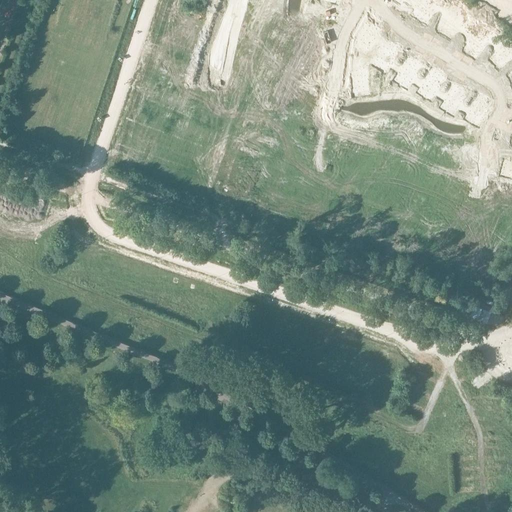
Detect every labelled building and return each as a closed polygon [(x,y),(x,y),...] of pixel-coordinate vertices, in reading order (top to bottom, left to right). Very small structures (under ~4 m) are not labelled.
[(97,0),(95,8),(104,11),(107,0),(97,0)] [(119,14),(122,0),(115,0),(112,12),(119,14)] [(191,3),(212,19),(217,13),(200,0),(194,0),(192,3),(191,3)] [(253,5),(250,11),(262,18),(265,11),(273,15),(277,8),(262,0),(257,0),(255,6),(253,5)] [(420,0),(411,16),(420,21),(428,7),(429,7),(429,6),(428,6),(429,4),(430,5),(432,2),(431,1),(432,0),(420,0)] [(511,0),(506,0),(500,13),(501,13),(501,12),(508,16),(511,8),(511,0)] [(130,2),(124,18),(131,20),(137,4),(130,2)] [(285,19),(289,6),(279,3),(275,16),(285,19)] [(453,4),(437,30),(445,35),(454,21),(455,21),(454,20),(455,19),(456,19),(458,16),(457,16),(461,10),(453,5),(454,4),(453,4)] [(51,5),(45,20),(53,23),(59,8),(51,5)] [(314,7),(311,15),(320,18),(317,25),(331,29),(333,22),(331,22),(334,13),(314,7)] [(70,15),(65,30),(72,33),(78,18),(70,15)] [(178,38),(184,19),(173,15),(167,35),(178,38)] [(82,36),(89,39),(97,20),(90,17),(82,36)] [(101,30),(104,24),(98,21),(95,28),(101,30)] [(366,22),(355,41),(355,42),(356,41),(363,45),(367,38),(372,41),(373,42),(381,28),(380,28),(380,29),(374,25),(373,27),(366,23),(367,22),(366,22)] [(43,23),(37,42),(48,46),(55,27),(43,23)] [(270,23),(268,29),(288,36),(290,30),(270,23)] [(181,32),(205,43),(209,35),(185,25),(185,26),(182,32),(181,32)] [(479,26),(463,52),(471,56),(480,43),(481,42),(480,42),(481,40),(482,41),(484,38),(483,37),(486,31),(479,27),(479,26)] [(115,30),(104,27),(99,41),(111,45),(115,30)] [(244,36),(242,42),(256,46),(258,40),(266,42),(269,34),(249,28),(246,36),(244,36)] [(301,32),(299,40),(308,42),(307,49),(320,52),(322,45),(320,45),(322,36),(301,32)] [(131,53),(136,40),(116,33),(113,41),(118,42),(116,47),(131,53)] [(387,40),(375,60),(376,60),(376,59),(383,63),(388,56),(393,59),(393,60),(401,47),(401,46),(400,47),(394,43),(393,45),(387,42),(387,41),(387,40)] [(511,40),(494,55),(495,55),(500,61),(507,55),(511,60),(510,60),(511,61),(511,59),(511,43),(510,41),(511,41),(511,40)] [(175,56),(197,69),(201,62),(179,49),(178,50),(179,50),(176,56),(175,56)] [(35,52),(32,68),(45,71),(49,55),(35,52)] [(236,64),(235,71),(249,73),(250,66),(259,68),(260,59),(239,56),(238,64),(236,64)] [(409,57),(397,75),(398,76),(398,75),(405,79),(410,72),(415,75),(415,76),(424,63),(423,63),(417,60),(416,62),(409,58),(410,57),(409,57)] [(298,59),(296,67),(305,69),(304,76),(317,79),(319,72),(317,72),(319,63),(298,59)] [(351,69),(354,91),(355,91),(355,90),(363,89),(361,80),(367,79),(368,80),(366,65),(365,65),(359,67),(359,69),(351,70),(351,69)] [(60,83),(62,78),(67,80),(70,73),(52,66),(47,78),(60,83)] [(207,70),(202,68),(195,82),(205,87),(214,69),(208,66),(207,70)] [(108,77),(116,80),(119,70),(112,68),(108,77)] [(432,69),(421,88),(422,87),(429,92),(433,84),(438,87),(438,88),(439,88),(447,75),(446,75),(440,72),(439,74),(432,70),(433,69),(432,69)] [(232,88),(225,85),(230,74),(223,71),(215,89),(229,94),(232,88)] [(28,72),(27,78),(21,77),(19,86),(38,89),(40,73),(28,72)] [(248,86),(261,89),(263,79),(250,77),(248,86)] [(156,98),(160,85),(142,80),(138,93),(156,98)] [(90,83),(84,97),(88,98),(91,90),(100,93),(102,88),(90,83)] [(455,83),(443,102),(444,103),(444,102),(451,106),(456,99),(461,102),(461,103),(469,89),(468,90),(462,86),(461,88),(455,84),(455,83)] [(296,85),(295,93),(304,94),(303,101),(317,102),(318,95),(315,95),(316,86),(296,85)] [(247,86),(234,90),(236,96),(238,96),(241,104),(260,98),(258,90),(249,92),(247,86)] [(180,109),(185,98),(169,92),(165,103),(180,109)] [(479,94),(468,114),(469,113),(476,117),(480,110),(486,113),(485,114),(486,114),(494,101),(493,100),(493,101),(487,97),(486,99),(479,96),(480,95),(479,94)] [(190,108),(207,112),(208,106),(192,102),(190,108)] [(176,119),(155,104),(151,111),(172,126),(171,125),(175,119),(176,120),(176,119)] [(59,107),(56,115),(64,118),(67,111),(59,107)] [(4,119),(18,123),(21,112),(8,108),(4,119)] [(249,122),(251,115),(237,110),(235,117),(249,122)] [(81,112),(77,123),(93,128),(97,116),(81,112)] [(262,117),(253,128),(259,133),(260,131),(267,136),(280,120),(273,115),(267,122),(262,117)] [(95,126),(101,129),(105,121),(98,118),(95,126)] [(288,129),(282,142),(289,145),(289,143),(297,146),(306,127),(298,124),(294,132),(288,129)] [(404,133),(397,133),(397,147),(404,147),(404,145),(413,145),(413,126),(413,124),(404,124),(404,133)] [(336,132),(333,146),(340,147),(341,145),(349,147),(354,127),(345,125),(343,134),(336,132)] [(375,137),(368,137),(368,151),(375,151),(375,149),(384,149),(384,128),(375,128),(375,137)] [(149,144),(152,137),(140,132),(137,139),(149,144)] [(160,143),(137,155),(140,162),(164,151),(163,150),(163,151),(160,144),(160,143)] [(250,172),(257,165),(236,143),(236,144),(230,150),(235,155),(234,156),(237,159),(237,158),(239,159),(238,160),(239,160),(250,172)] [(432,153),(425,153),(425,167),(432,167),(432,165),(441,165),(441,158),(440,144),(432,144),(432,153)] [(456,155),(455,169),(462,170),(463,168),(471,168),(473,147),(464,147),(463,156),(456,155)] [(190,153),(180,151),(173,180),(174,180),(183,182),(184,175),(185,175),(186,172),(185,171),(186,169),(187,170),(187,169),(186,169),(190,153)] [(511,161),(504,159),(502,169),(511,171),(511,161)] [(131,171),(134,165),(122,160),(119,166),(131,171)] [(210,169),(222,192),(229,189),(218,165),(217,165),(218,166),(211,169),(210,169)] [(142,167),(141,173),(155,177),(157,171),(142,167)] [(274,206),(284,181),(276,178),(266,203),(267,203),(267,202),(274,205),(273,205),(274,206)] [(436,206),(441,198),(416,181),(416,182),(411,190),(417,194),(416,194),(420,196),(422,197),(421,197),(422,198),(422,197),(436,206)] [(323,215),(316,190),(308,192),(315,217),(315,216),(322,214),(322,215),(323,215)] [(511,196),(495,193),(492,202),(508,205),(508,206),(509,207),(509,206),(511,206),(511,207),(511,196)] [(354,233),(357,207),(349,206),(345,232),(346,232),(346,231),(353,232),(353,233),(354,233)] [(443,231),(465,218),(461,211),(439,223),(439,224),(440,223),(443,230),(442,230),(443,231)] [(485,219),(483,227),(508,233),(507,233),(509,226),(510,226),(510,225),(485,219)] [(379,232),(377,241),(393,244),(393,245),(394,245),(394,244),(396,244),(396,245),(400,246),(400,245),(406,246),(408,237),(409,237),(409,236),(379,232)] [(482,241),(481,249),(506,253),(507,252),(506,252),(507,245),(508,245),(508,244),(482,241)] [(428,250),(422,256),(443,272),(443,271),(447,266),(448,266),(428,250)] [(478,262),(476,272),(492,275),(491,276),(492,276),(492,275),(494,276),(494,277),(498,277),(504,278),(506,270),(507,270),(507,269),(478,262)]
